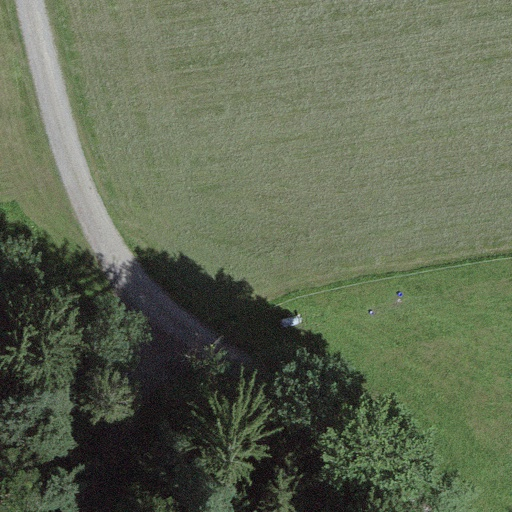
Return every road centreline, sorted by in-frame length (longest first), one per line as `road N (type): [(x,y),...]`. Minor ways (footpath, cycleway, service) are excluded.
road 1 (track): [(43,0),(102,227),(173,328),(362,511)]
road 2 (track): [(84,511),(173,328)]
